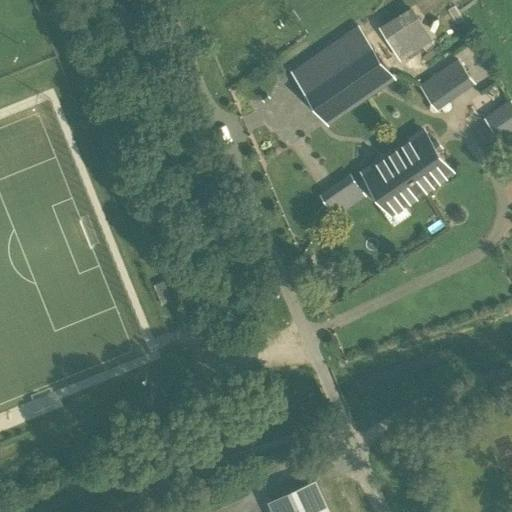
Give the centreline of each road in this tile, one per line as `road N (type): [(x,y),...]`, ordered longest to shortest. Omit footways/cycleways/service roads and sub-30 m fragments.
road 1 (unclassified): [(322,375),(162,0)]
road 2 (residential): [(381,511),(322,375)]
